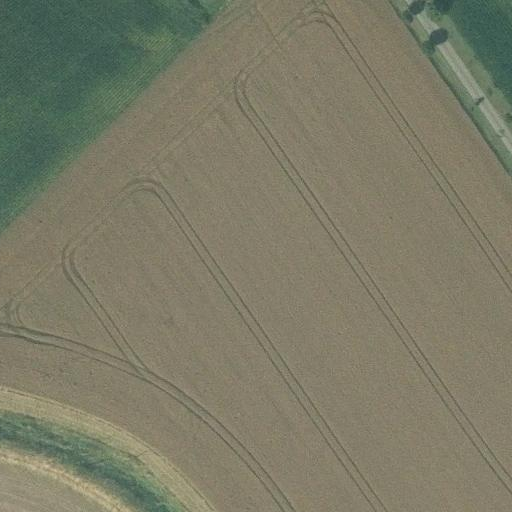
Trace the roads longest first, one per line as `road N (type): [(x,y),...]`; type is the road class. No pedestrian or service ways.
road 1 (track): [(189,0),(222,23),(0,256)]
road 2 (unclassified): [(409,0),(511,147)]
